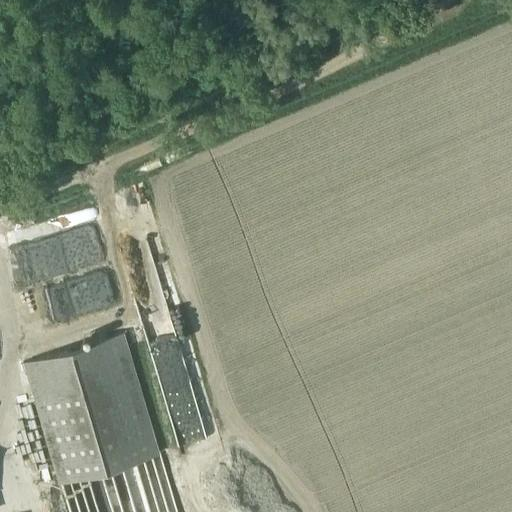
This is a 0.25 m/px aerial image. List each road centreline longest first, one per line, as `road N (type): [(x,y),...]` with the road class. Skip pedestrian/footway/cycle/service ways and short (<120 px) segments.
road 1 (track): [(435,0),(365,47),(0,213)]
road 2 (unclassified): [(0,279),(37,500)]
